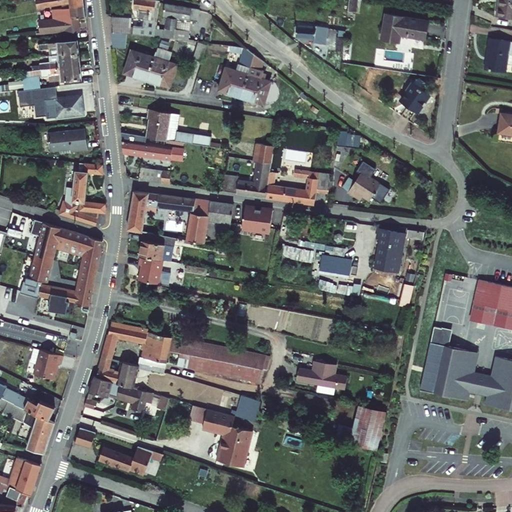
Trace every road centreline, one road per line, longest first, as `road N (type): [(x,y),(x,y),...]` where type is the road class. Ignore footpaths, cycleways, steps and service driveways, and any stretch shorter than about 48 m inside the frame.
road 1 (residential): [(116,183),(438,223),(457,211),(463,191),(442,160)]
road 2 (residential): [(442,160),(349,106),(217,0)]
road 3 (residential): [(51,464),(97,327),(114,238)]
road 4 (residential): [(116,183),(94,0)]
road 5 (residential): [(462,0),(442,160)]
road 6 (residential): [(51,464),(200,511)]
road 7 (residential): [(378,511),(396,491),(419,483),(511,484)]
